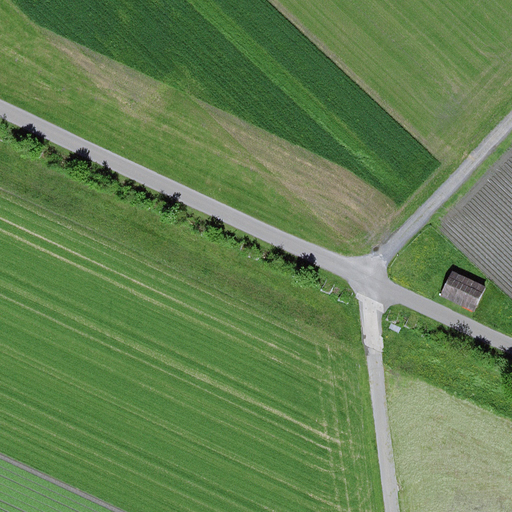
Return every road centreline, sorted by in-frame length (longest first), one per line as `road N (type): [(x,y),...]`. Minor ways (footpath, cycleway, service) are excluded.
road 1 (track): [(0,110),(511,347)]
road 2 (track): [(393,511),(364,279),(511,121)]
